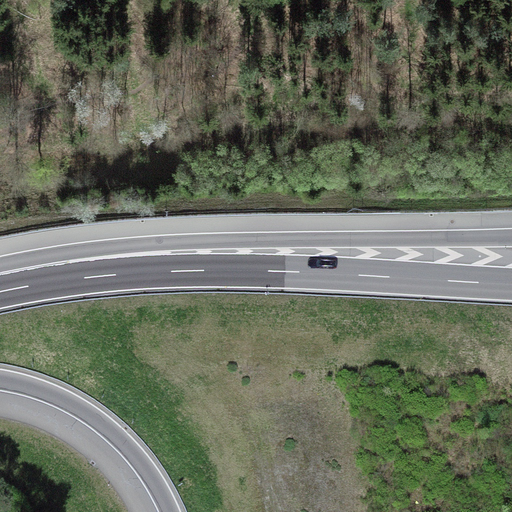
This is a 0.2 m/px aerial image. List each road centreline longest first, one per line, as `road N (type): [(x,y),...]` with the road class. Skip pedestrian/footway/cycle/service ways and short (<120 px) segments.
road 1 (motorway): [(511,237),(195,242),(0,268)]
road 2 (motorway): [(511,284),(195,270),(0,291)]
road 3 (motorway): [(0,380),(94,418),(126,445),(169,511)]
